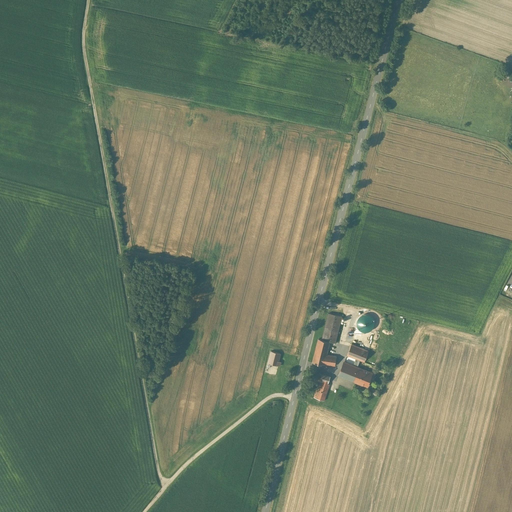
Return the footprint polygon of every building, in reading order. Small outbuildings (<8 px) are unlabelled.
[(328,313),(322,339),(330,341),(330,342),(335,343),(342,316),(328,313)] [(370,316),(369,315),(368,315),(367,314),(366,314),(365,314),(363,315),(362,315),(361,316),(361,317),(360,318),(359,319),(359,320),(359,321),(359,323),(359,324),(360,324),(360,325),(360,326),(361,326),(362,327),(363,328),(364,328),(365,328),(366,328),(367,328),(368,328),(369,328),(370,327),(371,327),(371,326),(372,325),(373,324),(373,323),(373,322),(373,321),(373,320),(373,319),(372,319),(372,318),(371,317),(370,316)] [(322,339),(318,339),(312,362),(335,365),(336,356),(327,354),(330,342),(330,341),(322,339)] [(369,351),(352,344),(347,355),(360,360),(364,362),(369,351)] [(280,353),(271,351),(268,363),(278,365),(280,366),(281,362),(278,361),(280,353)] [(353,365),(344,361),(339,375),(354,381),(359,367),(357,367),(353,365)] [(372,373),(359,367),(354,381),(367,386),(372,373)] [(329,379),(312,373),(310,378),(320,382),(315,397),(323,399),(326,389),(329,379)]
